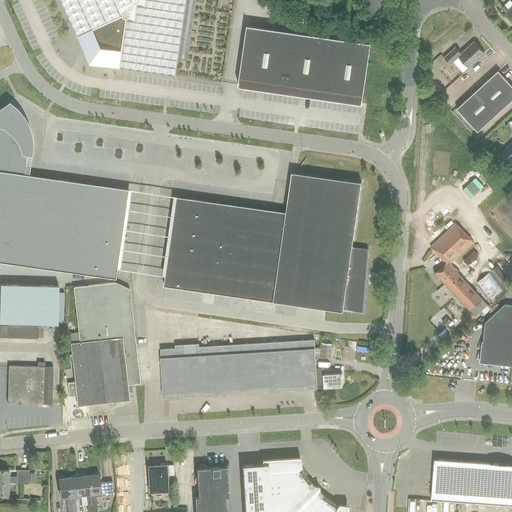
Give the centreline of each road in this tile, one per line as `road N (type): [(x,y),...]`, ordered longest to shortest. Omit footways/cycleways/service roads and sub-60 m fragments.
road 1 (tertiary): [(385,163),(359,148),(76,105),(44,89),(0,9)]
road 2 (tertiary): [(0,442),(361,418)]
road 3 (tertiary): [(386,397),(400,192),(385,163)]
road 4 (unclassified): [(385,163),(403,137),(412,1)]
